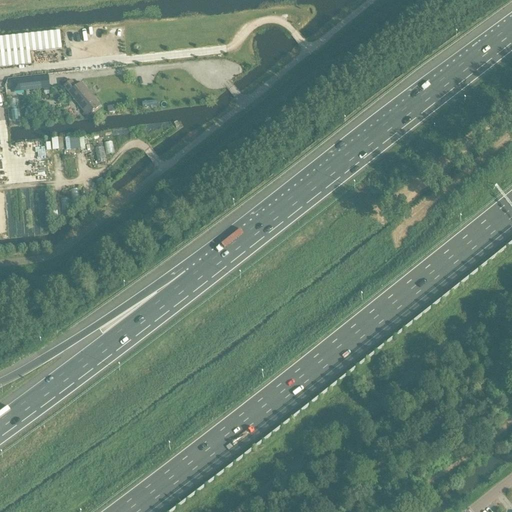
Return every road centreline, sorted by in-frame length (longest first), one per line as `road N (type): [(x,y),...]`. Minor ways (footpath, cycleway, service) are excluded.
road 1 (motorway): [(125,511),(511,208)]
road 2 (motorway): [(511,33),(194,282)]
road 3 (unclassified): [(162,169),(373,0)]
road 4 (motorway): [(194,282),(0,428)]
road 5 (motorway): [(194,282),(96,326),(0,383)]
road 6 (track): [(0,189),(86,181),(132,143),(162,169)]
